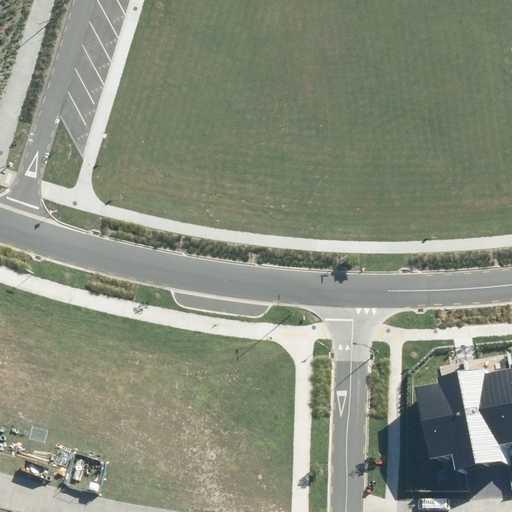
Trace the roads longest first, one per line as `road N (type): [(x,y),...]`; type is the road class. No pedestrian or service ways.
road 1 (residential): [(356,288),(143,259),(14,224)]
road 2 (residential): [(82,0),(14,224)]
road 3 (residential): [(347,511),(356,288)]
road 4 (residential): [(511,278),(356,288)]
road 5 (residential): [(0,482),(123,511)]
